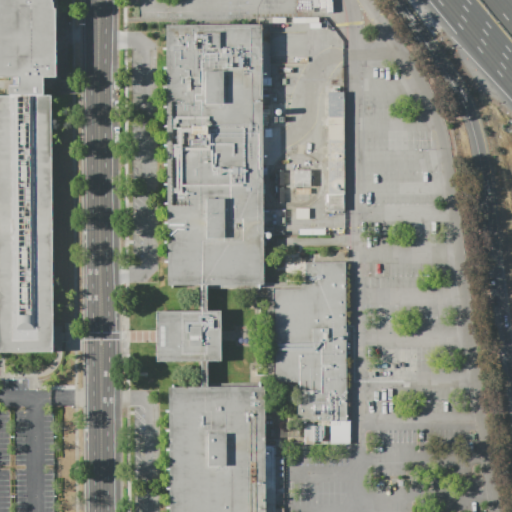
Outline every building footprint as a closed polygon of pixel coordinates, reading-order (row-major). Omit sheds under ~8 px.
[(53,8),(55,8),(56,77),(56,79),(43,79),(43,96),(51,95),(53,337),(53,352),(0,352),(0,96),(10,96),(10,85),(18,85),(18,77),(0,77),(0,0),(52,0),(53,4),(53,8)] [(263,285),(206,286),(207,312),(220,312),(220,362),(207,362),(207,388),(264,387),(264,445),(275,445),(275,511),(169,511),(169,388),(202,388),(201,362),(157,362),(156,336),(156,312),(201,312),(201,286),(168,286),(167,186),(166,25),(261,24),(261,26),(270,26),(270,57),(282,57),(282,63),(270,63),(270,77),(271,77),(271,86),(262,86),(263,285)] [(340,49),(332,49),(332,41),(340,41),(340,49)] [(327,195),(328,195),(328,183),(327,93),(343,93),(344,183),(344,211),(327,212),(327,195)] [(310,170),(310,187),(294,187),(294,170),(310,170)] [(305,263),(345,263),(347,420),(350,420),(350,445),(304,445),(304,422),(299,422),(298,383),(274,383),(274,290),(305,290),(305,263)]
